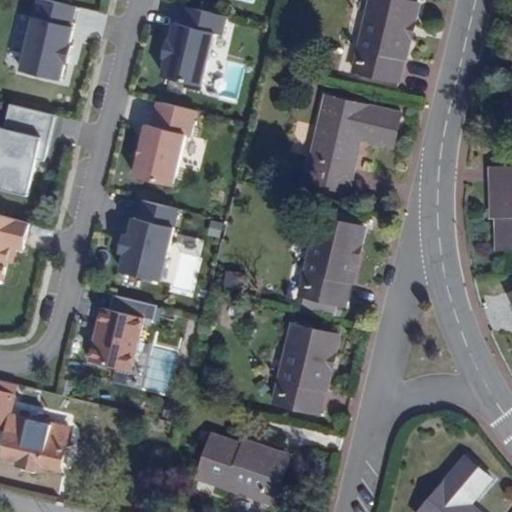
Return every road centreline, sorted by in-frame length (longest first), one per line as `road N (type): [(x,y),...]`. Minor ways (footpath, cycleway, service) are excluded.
road 1 (residential): [(0,361),(29,362),(56,336),(137,0)]
road 2 (residential): [(371,423),(425,196)]
road 3 (residential): [(425,196),(447,291),(500,410)]
road 4 (residential): [(425,196),(477,0)]
road 5 (residential): [(371,423),(408,395),(443,389),(500,410)]
